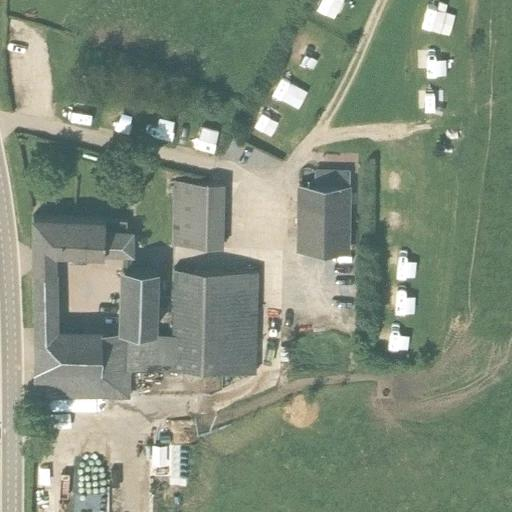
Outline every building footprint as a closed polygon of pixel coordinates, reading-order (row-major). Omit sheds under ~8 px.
[(304,40),(294,60),(311,67),(321,48),(304,40)] [(277,93),(294,102),(303,83),(286,75),(277,93)] [(153,131),(173,136),(178,117),(158,112),(153,131)] [(217,150),(222,130),(206,126),(201,146),(217,150)] [(384,182),(401,183),(402,164),(385,164),(384,182)] [(220,251),(222,186),(177,184),(175,249),(220,251)] [(346,251),(347,186),(314,185),(297,184),(295,250),(346,251)] [(384,213),(385,230),(407,229),(406,212),(384,213)] [(32,216),(32,251),(33,268),(58,268),(57,251),(132,251),(132,229),(106,228),(105,216),(32,216)] [(110,227),(130,227),(130,218),(110,217),(110,227)] [(58,326),(33,326),(34,394),(36,394),(36,392),(50,393),(50,394),(51,394),(51,392),(66,393),(66,394),(68,395),(68,393),(82,393),(83,395),(84,395),(84,393),(99,393),(99,395),(101,395),(101,394),(112,394),(112,395),(114,395),(114,394),(125,394),(125,396),(128,395),(128,393),(127,393),(128,370),(151,370),(152,369),(255,372),(255,371),(236,370),(236,270),(257,271),(257,270),(173,267),(171,330),(157,330),(160,268),(120,266),(118,329),(101,330),(100,326),(58,326)] [(58,268),(33,268),(33,326),(58,326),(58,268)] [(404,305),(405,287),(385,286),(384,304),(404,305)] [(110,511),(110,489),(78,489),(77,511),(110,511)]
